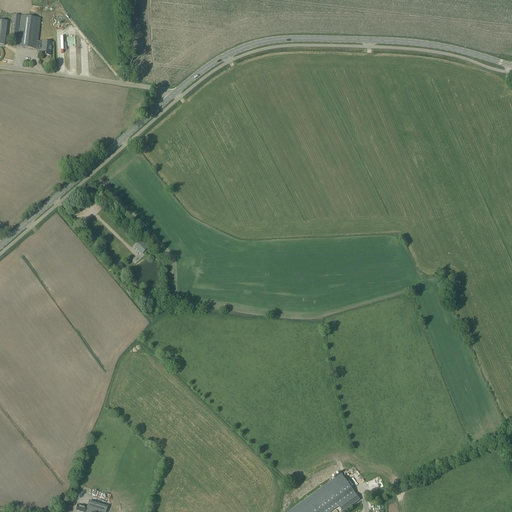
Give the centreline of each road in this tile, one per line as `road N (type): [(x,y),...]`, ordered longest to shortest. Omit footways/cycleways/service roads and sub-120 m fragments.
road 1 (tertiary): [(171,95),(226,55),(270,40),(405,42),(511,66)]
road 2 (tertiary): [(0,245),(171,95)]
road 3 (unclassified): [(0,66),(171,95)]
